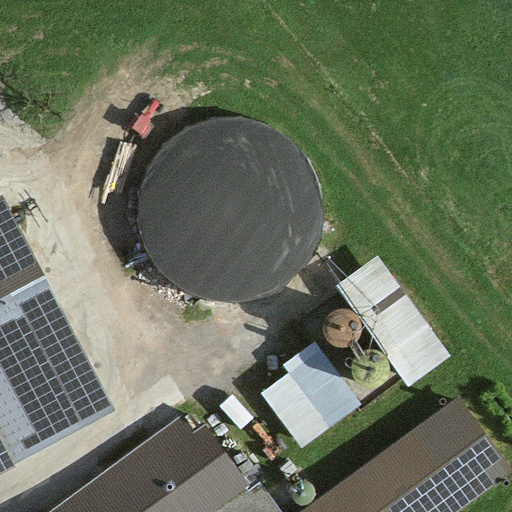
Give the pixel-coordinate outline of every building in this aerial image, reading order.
[(0,474),(109,416),(0,215),(0,474)] [(345,274),(416,373),(454,346),(383,247),(345,274)] [(304,439),(366,393),(320,333),(259,379),(304,439)] [(250,511),(251,511),(185,421),(59,511),(250,511)] [(445,511),(471,494),(420,427),(306,511),(445,511)]
